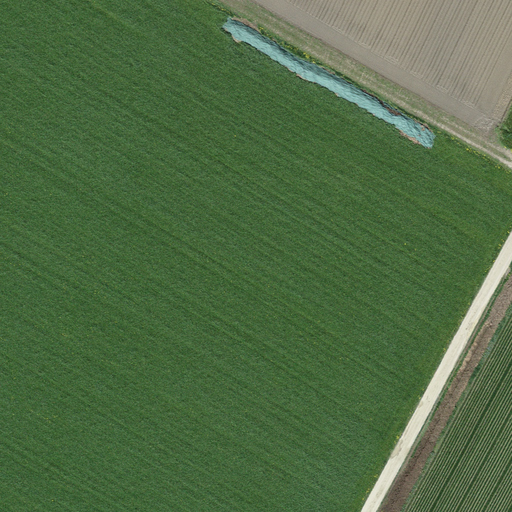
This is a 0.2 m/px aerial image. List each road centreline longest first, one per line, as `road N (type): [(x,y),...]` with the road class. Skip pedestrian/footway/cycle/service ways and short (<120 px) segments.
road 1 (track): [(511,166),(218,0)]
road 2 (track): [(370,511),(511,255)]
